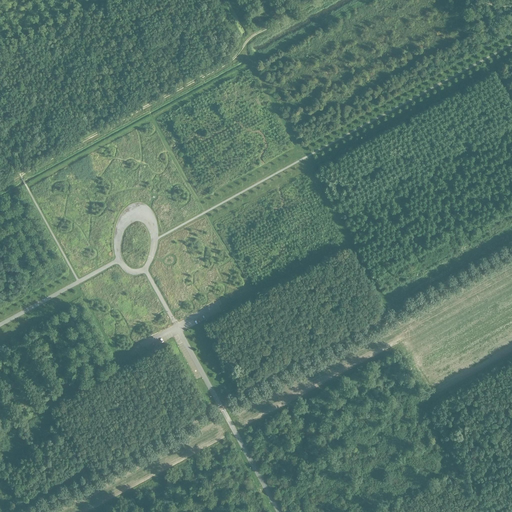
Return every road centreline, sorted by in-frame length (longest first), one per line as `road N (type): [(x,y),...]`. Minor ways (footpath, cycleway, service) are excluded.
road 1 (track): [(225,298),(232,303),(349,242),(241,49),(317,0)]
road 2 (track): [(367,0),(0,200)]
road 3 (unclassified): [(278,511),(175,325)]
road 4 (track): [(0,430),(140,345)]
